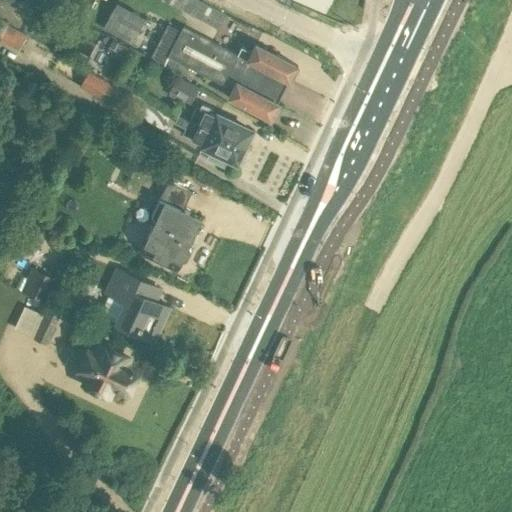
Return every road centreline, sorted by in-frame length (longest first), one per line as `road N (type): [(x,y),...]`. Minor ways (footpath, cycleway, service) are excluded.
road 1 (primary): [(178,511),(386,64)]
road 2 (unclassified): [(386,64),(250,0)]
